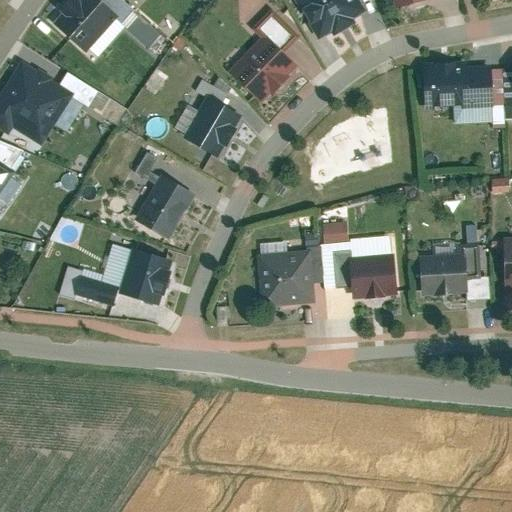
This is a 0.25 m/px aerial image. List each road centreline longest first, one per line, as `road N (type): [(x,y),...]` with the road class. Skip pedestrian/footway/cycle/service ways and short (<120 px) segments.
road 1 (residential): [(511,24),(395,44),(350,68),(278,137),(248,174),(208,268),(184,365)]
road 2 (residential): [(268,374),(309,361),(511,344)]
road 3 (residential): [(268,374),(511,396)]
road 4 (residential): [(0,346),(184,365)]
